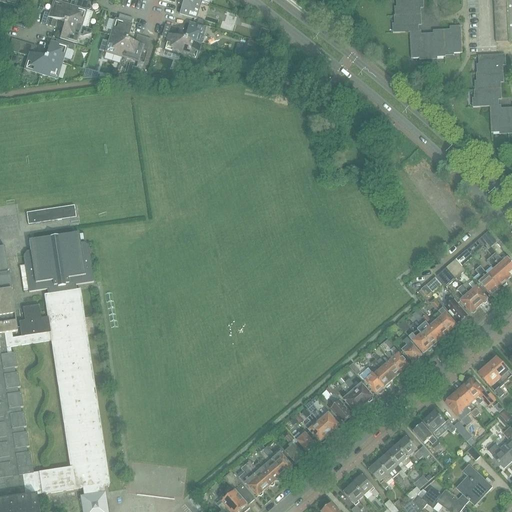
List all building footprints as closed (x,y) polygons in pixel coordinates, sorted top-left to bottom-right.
[(71,2),(70,6),(65,21),(64,22),(65,24),(67,23),(81,27),(86,11),(91,9),(89,4),(77,0),(76,4),(71,2)] [(191,0),(183,0),(179,14),(196,19),(201,3),(191,0)] [(398,8),(398,16),(421,15),(421,7),(424,7),(423,0),(396,0),(397,8),(395,8),(398,8)] [(54,1),(50,14),(44,12),(40,24),(46,26),(49,18),(53,19),(57,21),(63,22),(64,22),(65,21),(70,6),(54,1)] [(119,15),(117,21),(115,20),(110,36),(125,41),(126,40),(127,39),(132,25),(131,25),(133,19),(119,15)] [(393,34),(410,33),(419,33),(419,24),(422,24),(421,15),(398,16),(394,16),(394,24),(392,25),(395,25),(396,33),(393,33),(393,34)] [(67,23),(65,24),(64,25),(60,39),(76,44),(79,36),(82,37),(91,34),(92,30),(81,27),(67,23)] [(189,24),(186,32),(185,38),(185,39),(186,41),(201,45),(206,29),(189,24)] [(163,51),(179,56),(184,42),(183,40),(182,39),(177,37),(172,36),(168,35),(171,27),(165,25),(161,37),(167,38),(163,51)] [(444,31),(445,54),(453,53),(453,56),(454,56),(454,54),(462,54),(461,27),(452,27),(452,30),(444,31)] [(446,58),(445,54),(444,31),(435,31),(435,34),(427,35),(429,58),(437,57),(437,60),(437,58),(446,58)] [(429,61),(429,58),(427,35),(419,35),(419,33),(410,33),(411,59),(420,59),(420,61),(420,58),(428,58),(428,61),(429,61)] [(125,41),(110,36),(108,42),(102,40),(99,50),(121,57),(126,43),(127,42),(126,40),(125,41)] [(138,44),(134,43),(129,41),(127,42),(126,43),(121,57),(144,64),(151,40),(145,38),(143,46),(138,44)] [(186,41),(185,39),(183,40),(184,42),(179,56),(196,61),(201,45),(186,41)] [(12,52),(16,54),(20,42),(12,40),(8,51),(12,52)] [(50,42),(47,53),(46,57),(47,58),(47,59),(62,64),(63,60),(69,61),(71,60),(73,53),(72,51),(74,45),(56,40),(55,44),(50,42)] [(26,44),(20,42),(16,54),(22,55),(26,44)] [(31,46),(26,44),(22,55),(28,57),(24,70),(40,75),(45,60),(45,59),(44,58),(34,55),(29,53),(31,46)] [(480,66),(480,74),(503,72),(503,64),(506,64),(505,55),(478,57),(479,65),(477,65),(477,66),(480,66)] [(47,59),(47,58),(45,59),(45,60),(40,75),(57,80),(62,64),(47,59)] [(478,83),(478,90),(501,89),(501,81),(504,81),(503,72),(480,74),(476,74),(477,82),(475,82),(475,83),(478,83)] [(501,89),(478,90),(474,91),(475,99),(473,99),(473,100),(476,99),(476,107),(473,108),(490,107),(499,107),(498,98),(501,98),(501,89)] [(500,132),(508,132),(507,109),(499,109),(499,107),(490,107),(491,134),(500,133),(500,135),(500,132)] [(27,213),(29,226),(76,220),(74,206),(27,213)] [(488,233),(478,241),(487,252),(497,243),(488,233)] [(78,234),(29,241),(30,252),(26,252),(23,256),(29,293),(51,289),(51,294),(48,294),(49,295),(44,295),(48,318),(41,319),(39,306),(23,308),(25,321),(19,322),(21,337),(12,339),(12,333),(4,334),(7,355),(11,354),(10,347),(51,341),(70,468),(33,474),(22,476),(26,497),(36,495),(36,496),(83,489),(84,496),(80,496),(81,511),(108,511),(105,492),(104,493),(103,488),(106,488),(109,487),(108,485),(109,485),(80,290),(76,291),(76,290),(73,291),(72,288),(72,286),(94,283),(88,247),(84,243),(80,244),(78,234)] [(0,511),(38,511),(36,496),(36,495),(26,497),(22,476),(33,474),(30,453),(27,453),(26,448),(29,448),(27,433),(24,433),(23,428),(26,428),(24,413),(21,414),(20,408),(23,408),(21,393),(18,394),(17,388),(20,388),(18,373),(15,374),(14,369),(17,368),(15,354),(11,354),(7,355),(4,334),(12,333),(17,332),(11,290),(12,289),(9,271),(8,271),(4,247),(3,247),(3,248),(0,248),(0,247),(0,511)] [(467,251),(456,260),(462,267),(473,258),(467,251)] [(496,254),(491,258),(509,279),(511,277),(511,263),(508,258),(503,262),(496,254)] [(491,267),(485,273),(499,288),(502,286),(503,287),(507,284),(506,283),(509,279),(491,258),(487,262),(491,267)] [(462,267),(456,260),(447,268),(454,277),(463,268),(462,267)] [(500,290),(499,288),(485,273),(481,267),(476,271),(479,274),(473,280),(479,286),(480,285),(491,298),(500,290)] [(454,277),(447,268),(437,277),(447,288),(456,280),(453,277),(454,277)] [(443,286),(436,278),(426,286),(430,291),(433,295),(443,286)] [(467,283),(462,287),(480,307),(479,306),(482,304),(482,305),(483,304),(485,304),(487,303),(487,301),(488,300),(477,287),(477,288),(473,283),(472,283),(469,285),(467,283)] [(430,291),(426,286),(422,290),(426,295),(430,291)] [(479,307),(480,307),(462,287),(457,291),(464,299),(460,302),(471,314),(472,314),(474,314),(476,312),(476,310),(477,310),(476,309),(479,307)] [(444,307),(445,309),(459,325),(460,326),(466,321),(465,320),(468,317),(451,297),(446,301),(448,303),(444,307)] [(439,314),(435,317),(449,333),(450,333),(452,333),(454,331),(454,329),(453,327),(456,325),(457,327),(457,326),(440,306),(437,302),(432,306),(439,314)] [(423,320),(427,324),(441,341),(439,339),(442,337),(443,338),(444,337),(446,338),(448,336),(448,334),(449,333),(435,317),(432,320),(431,320),(430,321),(426,317),(423,320)] [(427,324),(418,331),(432,348),(433,347),(435,347),(437,346),(437,344),(438,343),(437,341),(439,339),(440,341),(441,341),(427,324)] [(432,348),(418,331),(410,338),(424,355),(423,353),(425,351),(427,353),(428,352),(429,352),(432,350),(431,348),(432,348)] [(402,351),(413,364),(414,363),(416,364),(418,362),(418,360),(419,359),(419,358),(421,356),(422,357),(422,356),(404,336),(400,340),(406,347),(402,351)] [(396,357),(391,361),(402,374),(402,373),(403,374),(407,371),(406,370),(410,367),(394,348),(389,342),(386,345),(391,351),(396,357)] [(378,372),(374,376),(385,389),(386,388),(387,389),(390,386),(389,384),(394,381),(378,362),(371,355),(368,358),(373,363),(371,364),(378,372)] [(511,375),(497,359),(488,366),(505,385),(509,381),(511,384),(511,383),(511,375)] [(381,360),(378,362),(394,381),(397,378),(398,379),(402,376),(401,375),(402,374),(391,361),(386,366),(381,360)] [(505,385),(488,366),(479,374),(500,399),(505,395),(502,392),(500,389),(505,385)] [(374,376),(373,374),(364,382),(376,396),(385,389),(374,376)] [(345,375),(341,378),(364,406),(365,406),(364,405),(367,403),(368,403),(370,403),(372,401),(372,399),(373,398),(361,384),(357,387),(350,379),(349,380),(345,375)] [(364,406),(341,378),(340,378),(341,379),(335,385),(338,388),(341,388),(348,396),(343,400),(355,414),(356,413),(358,413),(360,411),(360,409),(361,409),(361,408),(364,406)] [(473,380),(464,388),(475,400),(479,397),(489,408),(494,403),(473,380)] [(331,388),(327,392),(331,397),(329,398),(336,406),(331,410),(342,423),(341,424),(343,426),(344,426),(351,420),(350,419),(352,416),(343,406),(344,404),(335,393),(331,388)] [(464,388),(455,395),(466,408),(475,418),(480,413),(472,404),(475,400),(464,388)] [(466,408),(455,395),(446,404),(467,427),(473,422),(463,411),(466,408)] [(306,408),(308,410),(312,415),(330,435),(340,427),(329,414),(324,419),(323,418),(321,418),(320,418),(317,414),(318,412),(311,404),(306,408)] [(424,422),(423,423),(430,430),(434,435),(446,424),(446,423),(442,419),(436,412),(435,412),(436,414),(433,417),(432,416),(424,423),(424,422)] [(330,435),(312,415),(307,419),(310,422),(306,426),(306,428),(320,444),(321,444),(323,444),(326,441),(326,439),(330,435)] [(477,444),(459,423),(454,427),(457,431),(472,448),(477,444)] [(413,433),(420,440),(424,445),(429,441),(434,446),(432,448),(436,453),(442,448),(422,425),(413,433)] [(448,430),(452,435),(457,431),(454,428),(452,426),(448,430)] [(488,452),(493,457),(504,469),(511,462),(511,429),(510,428),(503,434),(509,442),(501,450),(496,445),(488,452)] [(297,443),(294,438),(287,429),(281,434),(290,444),(288,446),(291,448),(285,453),(296,465),(305,457),(294,445),(297,443)] [(299,433),(294,438),(297,443),(308,455),(317,447),(304,431),(300,434),(299,433)] [(401,441),(396,445),(408,458),(414,454),(419,460),(423,457),(426,460),(430,456),(423,448),(419,451),(407,438),(402,442),(401,441)] [(388,454),(388,455),(404,473),(408,470),(406,468),(411,463),(411,462),(408,458),(396,445),(391,449),(393,451),(388,454)] [(267,447),(263,451),(285,477),(283,475),(286,472),(287,473),(288,472),(290,472),(292,471),(292,469),(293,468),(281,453),(282,452),(280,450),(274,455),(267,447)] [(467,453),(475,462),(480,457),(472,448),(467,453)] [(285,477),(263,451),(259,454),(267,465),(263,468),(276,482),(278,482),(280,481),(280,479),(281,478),(281,477),(283,475),(285,477)] [(404,473),(388,455),(387,455),(383,459),(382,457),(377,461),(393,479),(398,475),(400,477),(403,480),(404,481),(407,478),(407,477),(404,473)] [(393,479),(377,461),(372,466),(374,467),(369,471),(385,491),(389,487),(389,486),(394,482),(392,480),(393,479)] [(250,462),(246,466),(266,489),(269,487),(269,488),(270,487),(273,487),(274,486),(274,483),(276,482),(263,468),(258,462),(258,463),(260,465),(257,467),(254,467),(250,462)] [(266,489),(246,466),(241,470),(245,474),(239,478),(245,485),(246,484),(258,498),(259,497),(261,497),(263,495),(263,493),(264,492),(263,492),(266,490),(268,492),(268,491),(266,489)] [(463,496),(458,501),(465,507),(469,502),(475,507),(473,504),(484,493),(486,495),(492,488),(469,466),(463,473),(467,478),(456,490),(463,496)] [(235,492),(229,498),(241,511),(246,511),(250,509),(248,506),(255,500),(231,473),(224,479),(235,492)] [(357,479),(352,483),(364,497),(370,492),(376,499),(380,495),(363,476),(358,481),(357,479)] [(364,497),(352,483),(347,488),(349,489),(344,493),(356,507),(351,511),(352,511),(360,511),(361,511),(364,509),(359,502),(364,497)] [(411,500),(414,502),(418,497),(417,496),(421,492),(417,488),(407,496),(411,501),(411,500)] [(418,497),(414,502),(423,510),(427,505),(433,509),(438,503),(449,511),(461,511),(465,507),(446,492),(442,496),(431,488),(423,500),(418,497)] [(241,511),(229,498),(222,503),(221,501),(217,505),(222,511),(220,511),(241,511)] [(421,511),(423,510),(414,502),(411,500),(411,501),(402,509),(405,511),(421,511)] [(384,505),(390,511),(395,511),(397,510),(390,501),(384,505)]
